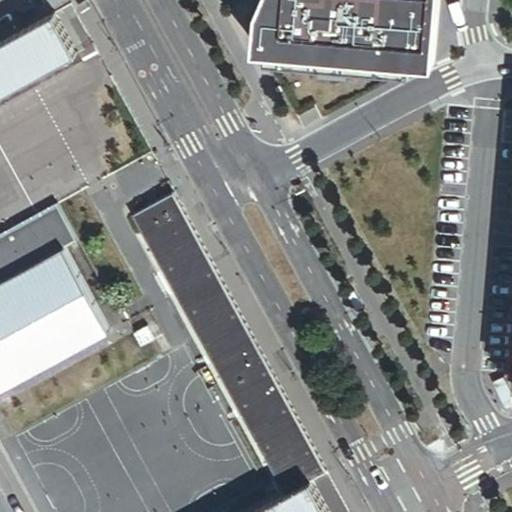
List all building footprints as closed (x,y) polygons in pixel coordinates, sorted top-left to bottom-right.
[(438,0),(271,0),(271,2),(271,19),(269,48),(268,58),(413,70),(436,72),(436,63),(438,0)] [(0,44),(0,98),(80,55),(57,13),(0,44)] [(312,480),(328,471),(175,192),(134,216),(287,494),(312,480)] [(0,236),(0,283),(67,247),(79,240),(59,204),(0,236)] [(0,283),(0,393),(113,331),(67,247),(0,283)] [(149,336),(136,342),(143,356),(156,349),(149,336)] [(287,494),(254,511),(329,511),(312,480),(287,494)]
